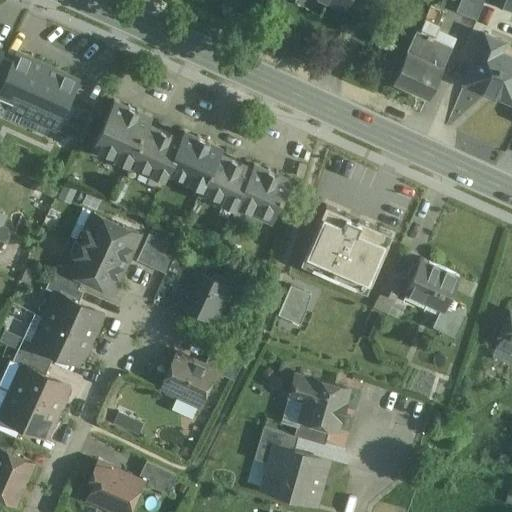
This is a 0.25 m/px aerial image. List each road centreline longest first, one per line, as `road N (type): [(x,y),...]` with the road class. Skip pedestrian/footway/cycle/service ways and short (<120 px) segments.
road 1 (secondary): [(85,0),(511,192)]
road 2 (residential): [(36,511),(102,370),(138,323)]
